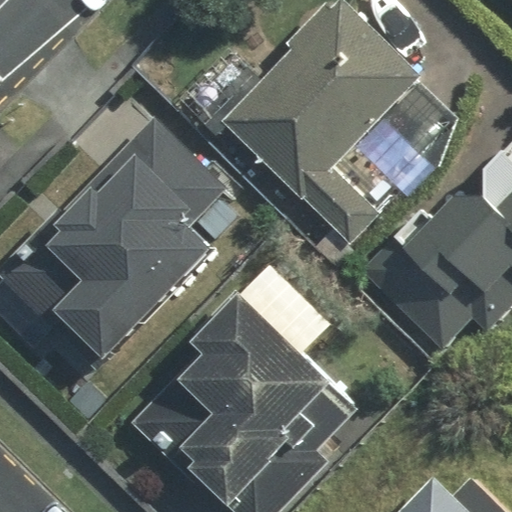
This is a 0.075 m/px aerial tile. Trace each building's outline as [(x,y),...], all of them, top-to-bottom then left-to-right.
[(305,43),(235,117),(366,241),(398,207),(350,163),(441,68),(368,0),(339,0),(302,40),(305,43)] [(171,108),(12,267),(111,365),(242,235),(220,214),(249,185),(171,108)] [(511,185),(482,188),(454,216),(438,201),(372,269),(455,348),(511,288),(511,185)] [(219,344),(147,418),(208,478),(212,474),(250,511),(285,511),(342,455),(333,446),(374,404),(351,381),(361,372),(268,281),(259,290),(251,282),(205,330),(219,344)] [(493,511),(451,471),(410,511),(493,511)]
